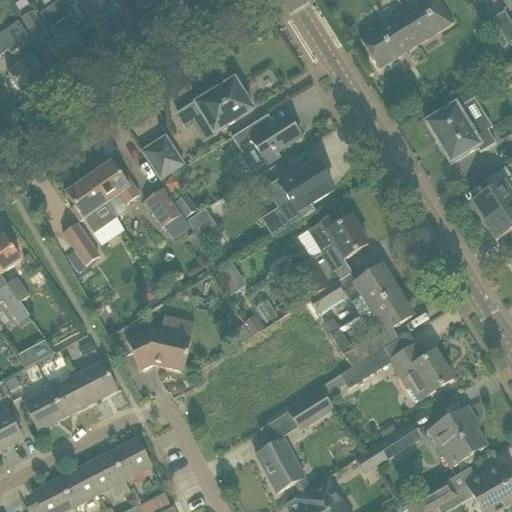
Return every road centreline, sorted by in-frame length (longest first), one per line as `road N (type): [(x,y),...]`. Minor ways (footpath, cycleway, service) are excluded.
road 1 (tertiary): [(511,349),(292,0)]
road 2 (unclassified): [(0,174),(249,0)]
road 3 (residential): [(220,511),(162,407),(0,490)]
